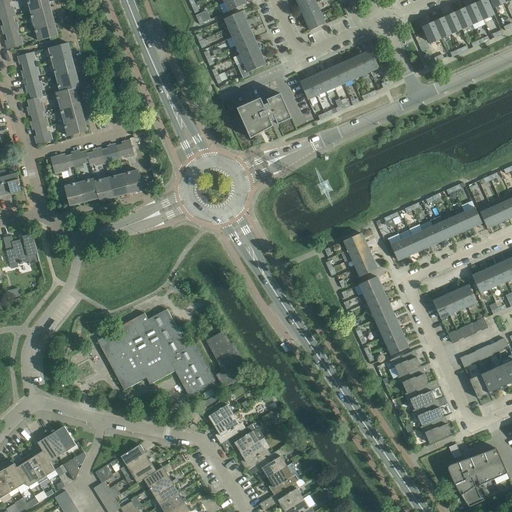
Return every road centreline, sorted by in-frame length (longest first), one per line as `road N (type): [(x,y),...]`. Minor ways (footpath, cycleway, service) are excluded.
road 1 (residential): [(511,233),(406,281),(473,425),(511,409)]
road 2 (residential): [(242,511),(198,439),(31,402)]
road 3 (secondary): [(281,302),(424,511)]
road 4 (residential): [(31,402),(25,350),(69,286),(79,240)]
